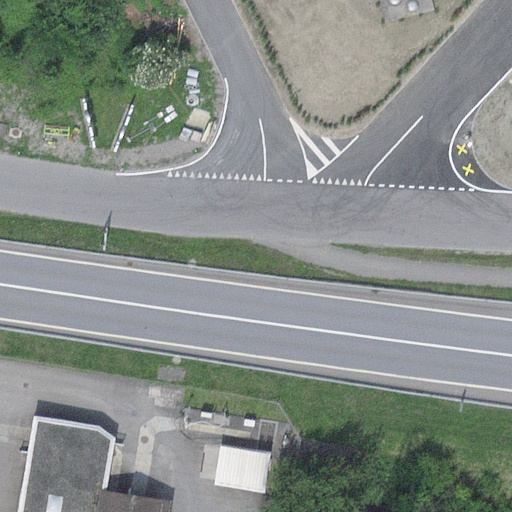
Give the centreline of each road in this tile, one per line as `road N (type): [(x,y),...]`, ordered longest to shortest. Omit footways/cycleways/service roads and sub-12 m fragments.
road 1 (primary): [(511,356),(0,283)]
road 2 (residential): [(511,221),(258,210),(0,183)]
